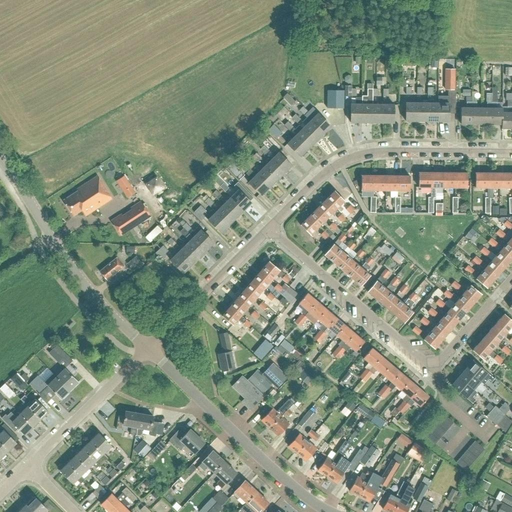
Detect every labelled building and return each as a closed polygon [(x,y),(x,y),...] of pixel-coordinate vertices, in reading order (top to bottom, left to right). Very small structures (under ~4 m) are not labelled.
[(444,69),(444,90),(454,90),(455,69),(444,69)] [(361,104),(361,123),(371,123),(372,104),(372,96),(373,89),(367,89),(367,96),(362,96),(361,96),(361,98),(361,104)] [(297,100),(304,98),(301,90),(294,93),(297,100)] [(343,91),(326,90),(326,108),(343,109),(343,91)] [(286,93),(282,98),(290,105),(294,101),(286,93)] [(460,124),(471,124),(471,96),(466,96),(466,108),(461,108),(460,124)] [(471,124),(481,124),(481,108),(476,108),(476,97),(471,96),(471,124)] [(443,97),(438,97),(438,103),(437,122),(449,122),(449,114),(448,97),(443,97)] [(350,123),(361,123),(361,104),(361,98),(355,98),(355,104),(350,104),(350,123)] [(501,124),(501,128),(511,128),(511,103),(511,100),(507,100),(507,106),(507,112),(502,112),(501,112),(501,124)] [(481,124),(491,124),(491,102),(487,102),(487,108),(481,108),(481,124)] [(491,124),(501,124),(501,112),(502,112),(502,108),(497,108),(497,102),(491,102),(491,124)] [(405,121),(416,121),(416,103),(405,103),(405,121)] [(416,121),(427,122),(427,103),(416,103),(416,121)] [(427,122),(437,122),(438,103),(427,103),(427,122)] [(371,123),(382,123),(382,105),(372,104),(371,123)] [(382,123),(393,123),(393,105),(382,105),(382,123)] [(308,112),(303,106),(299,110),(305,115),(308,112)] [(317,113),(310,120),(306,117),(322,134),(330,126),(317,113)] [(300,120),(295,114),(292,118),(297,123),(300,120)] [(315,141),(322,134),(306,117),(299,125),(315,141)] [(284,125),(290,130),(293,126),(288,121),(284,125)] [(276,138),(281,133),(273,124),(267,130),(276,138)] [(297,133),(294,136),(307,149),(315,141),(299,125),(294,130),(297,133)] [(300,156),(307,149),(294,136),(287,143),(300,156)] [(269,150),(264,145),(260,149),(265,154),(269,150)] [(274,155),(270,159),(283,173),(291,165),(276,150),(272,153),(274,155)] [(252,156),(258,162),(262,158),(256,152),(252,156)] [(266,164),(263,167),(276,180),(283,173),(270,159),(269,157),(264,162),(266,164)] [(245,164),(250,169),(254,165),(249,160),(245,164)] [(263,167),(255,174),(268,187),(276,180),(263,167)] [(260,195),(268,187),(255,174),(252,172),(248,176),(251,179),(247,182),(260,195)] [(418,173),(418,187),(430,187),(430,173),(418,173)] [(428,198),(433,199),(433,198),(435,198),(436,187),(442,187),(442,173),(430,173),(430,187),(431,187),(431,197),(428,198)] [(454,173),(442,173),(442,187),(454,187),(454,173)] [(467,173),(454,173),(454,187),(467,187),(467,173)] [(475,187),(487,188),(487,186),(487,173),(475,173),(475,187)] [(499,174),(487,173),(487,186),(487,188),(487,198),(485,198),(485,205),(490,205),(490,198),(493,198),(493,188),(499,188),(499,174)] [(499,188),(511,188),(511,174),(499,174),(499,188)] [(135,193),(124,175),(116,181),(127,198),(135,193)] [(97,176),(76,190),(77,191),(63,200),(73,216),(82,210),(86,215),(112,199),(97,176)] [(361,190),(373,191),(373,176),(361,176),(361,190)] [(373,191),(385,191),(385,176),(373,176),(373,191)] [(385,191),(385,196),(390,196),(390,191),(397,191),(397,176),(385,176),(385,191)] [(397,176),(397,191),(409,191),(409,176),(397,176)] [(223,183),(218,177),(214,181),(225,192),(229,188),(223,183)] [(238,189),(230,197),(243,210),(251,202),(238,189)] [(212,194),(218,199),(221,195),(216,190),(212,194)] [(334,190),(326,198),(336,208),(344,200),(334,190)] [(230,197),(222,204),(235,217),(243,210),(230,197)] [(214,203),(208,198),(205,201),(210,206),(214,203)] [(337,211),(335,209),(336,208),(326,198),(317,207),(327,217),(332,213),(334,214),(337,211)] [(110,220),(121,236),(150,217),(140,201),(129,208),(131,209),(122,215),(121,214),(110,220)] [(222,204),(215,212),(228,225),(235,217),(222,204)] [(200,205),(193,213),(201,220),(205,217),(202,214),(206,211),(200,205)] [(350,214),(354,210),(349,205),(346,209),(350,214)] [(319,226),(323,221),(325,223),(329,219),(327,218),(327,217),(317,207),(308,216),(319,226)] [(211,215),(207,220),(220,233),(228,225),(215,212),(212,209),(208,213),(211,215)] [(341,214),(337,218),(341,222),(345,219),(341,214)] [(310,235),(315,230),(319,226),(308,216),(300,225),(310,235)] [(511,224),(510,223),(509,222),(506,220),(503,224),(509,229),(511,231),(511,224)] [(333,231),(337,227),(333,222),(329,226),(333,231)] [(167,223),(155,234),(159,238),(171,227),(167,223)] [(191,228),(186,223),(182,227),(183,228),(187,232),(191,228)] [(195,234),(193,237),(206,250),(214,243),(200,229),(197,227),(192,231),(195,234)] [(189,241),(185,244),(198,258),(206,250),(193,237),(187,232),(183,228),(180,231),(189,241)] [(471,228),(465,235),(470,239),(476,232),(471,228)] [(501,238),(507,242),(511,246),(511,236),(510,239),(504,234),(505,234),(498,229),(495,233),(501,238)] [(320,235),(325,239),(329,235),(324,231),(320,235)] [(338,239),(333,244),(332,244),(323,254),(333,262),(342,252),(337,248),(342,242),(346,237),(342,234),(338,238),(338,239)] [(167,242),(172,247),(176,243),(171,238),(167,242)] [(488,242),(494,247),(499,252),(499,251),(510,260),(511,257),(511,246),(507,242),(502,248),(497,243),(491,238),(488,242)] [(374,241),(365,249),(370,254),(378,246),(374,241)] [(344,251),(342,252),(333,262),(342,270),(351,259),(346,255),(348,254),(351,250),(355,245),(352,242),(347,246),(344,251)] [(181,248),(178,252),(191,265),(198,258),(185,244),(183,243),(179,246),(181,248)] [(392,251),(384,244),(380,249),(388,256),(392,251)] [(163,245),(155,253),(162,260),(166,256),(165,254),(168,251),(163,245)] [(485,256),(486,256),(489,252),(483,247),(480,251),(485,256)] [(356,254),(360,258),(364,253),(360,249),(356,254)] [(183,273),(191,265),(178,252),(176,250),(172,254),(174,255),(170,260),(183,273)] [(499,251),(499,252),(494,257),(491,261),(502,270),(510,260),(499,251)] [(99,270),(106,279),(123,265),(116,256),(99,270)] [(136,256),(127,264),(132,270),(141,262),(136,256)] [(475,256),(472,260),(478,265),(481,261),(475,256)] [(362,266),(361,268),(360,267),(351,278),(360,286),(369,275),(365,271),(367,269),(368,270),(371,267),(369,265),(373,261),(369,257),(362,266)] [(360,267),(351,259),(342,270),(351,278),(360,267)] [(290,279),(285,275),(285,274),(279,270),(268,260),(260,270),(271,280),(276,274),(282,279),(281,279),(287,283),(290,279)] [(482,267),(484,269),(483,270),(494,279),(502,270),(491,261),(487,266),(485,264),(482,267)] [(396,263),(390,270),(395,274),(401,267),(396,263)] [(470,274),(473,270),(467,265),(464,269),(470,274)] [(428,266),(408,285),(413,290),(433,272),(428,266)] [(378,279),(376,281),(375,280),(366,291),(376,299),(385,288),(381,285),(386,280),(385,278),(390,273),(386,269),(377,279),(378,279)] [(252,279),(263,289),(271,280),(260,270),(252,279)] [(483,270),(480,274),(475,279),(486,288),(494,279),(483,270)] [(407,272),(400,276),(403,282),(411,278),(407,272)] [(389,292),(394,286),(399,280),(395,277),(390,283),(385,289),(385,288),(376,299),(385,307),(394,296),(389,292)] [(464,277),(459,281),(463,287),(468,283),(464,277)] [(244,288),(255,298),(263,289),(252,279),(244,288)] [(454,281),(451,285),(457,290),(460,286),(454,281)] [(279,292),(282,288),(281,287),(277,284),(274,288),(279,292)] [(399,291),(403,294),(408,288),(404,284),(399,291)] [(471,284),(462,294),(473,303),(481,293),(471,284)] [(289,287),(288,287),(285,290),(282,288),(279,292),(291,302),(297,293),(289,287)] [(236,297),(247,307),(255,298),(244,288),(236,297)] [(449,299),(454,303),(455,303),(465,312),(473,303),(462,294),(459,298),(453,294),(452,295),(446,290),(443,294),(449,299)] [(408,299),(412,302),(417,296),(413,292),(408,298),(408,299)] [(300,312),(302,313),(294,322),(297,323),(316,301),(307,293),(298,303),(304,308),(300,312)] [(395,296),(394,296),(385,307),(394,315),(403,304),(395,296)] [(247,307),(236,297),(229,306),(239,316),(240,315),(247,307)] [(409,309),(413,303),(412,302),(408,299),(403,304),(394,315),(404,323),(413,312),(409,309)] [(441,308),(444,304),(438,299),(435,303),(441,308)] [(308,318),(313,323),(317,319),(325,309),(316,301),(297,323),(300,327),(308,318)] [(262,302),(258,306),(263,310),(267,306),(262,302)] [(454,303),(450,308),(447,312),(457,321),(465,312),(455,303),(454,303)] [(237,319),(243,324),(248,328),(251,324),(247,320),(246,320),(240,315),(239,316),(229,306),(221,315),(232,325),(237,319)] [(437,313),(431,308),(427,312),(433,317),(437,313)] [(323,332),(327,328),(326,327),(335,317),(325,309),(317,319),(322,324),(319,328),(321,329),(313,338),(315,339),(323,331),(323,332)] [(259,315),(254,311),(251,315),(255,319),(259,315)] [(447,312),(439,321),(449,330),(457,321),(447,312)] [(511,319),(504,313),(496,322),(506,331),(510,327),(511,327),(511,319)] [(326,327),(327,328),(336,335),(344,325),(335,317),(326,327)] [(429,322),(423,317),(420,321),(426,326),(429,322)] [(439,321),(431,330),(441,339),(449,330),(439,321)] [(496,322),(488,331),(499,340),(506,331),(496,322)] [(275,324),(264,337),(269,341),(280,328),(275,324)] [(338,344),(339,345),(332,354),(334,356),(354,333),(344,325),(336,335),(342,340),(338,344)] [(415,326),(412,330),(418,336),(422,332),(415,326)] [(433,349),(441,339),(431,330),(423,340),(433,349)] [(326,334),(323,332),(323,331),(315,339),(319,343),(326,334)] [(488,331),(480,340),(491,349),(499,340),(488,331)] [(231,352),(227,333),(219,334),(222,349),(224,349),(225,353),(217,355),(221,371),(235,368),(231,352)] [(346,352),(350,347),(355,351),(364,341),(354,333),(334,356),(338,359),(345,350),(346,352)] [(497,355),(496,355),(492,351),(490,350),(491,349),(480,340),(472,350),(482,359),(487,354),(489,355),(499,364),(503,360),(497,355)] [(63,346),(73,354),(76,351),(66,342),(63,346)] [(57,345),(52,349),(68,365),(72,360),(57,345)] [(505,346),(501,350),(507,355),(510,351),(505,346)] [(303,356),(292,348),(288,353),(300,361),(303,356)] [(372,366),(381,356),(371,348),(363,358),(368,363),(364,368),(366,369),(359,377),(361,379),(368,370),(369,371),(373,367),(372,366)] [(372,366),(373,367),(382,374),(390,364),(381,356),(372,366)] [(473,361),(466,369),(480,381),(483,384),(488,379),(491,382),(494,378),(473,361)] [(258,370),(247,381),(241,376),(231,386),(244,398),(241,402),(249,410),(263,396),(261,395),(271,384),(276,388),(287,377),(273,363),(263,374),(258,370)] [(400,372),(390,364),(382,374),(391,382),(400,372)] [(64,368),(56,377),(69,390),(78,382),(64,368)] [(298,376),(307,385),(314,377),(305,368),(298,376)] [(466,369),(458,377),(473,389),(480,381),(466,369)] [(351,378),(354,381),(362,373),(359,370),(351,378)] [(368,370),(361,379),(365,382),(372,373),(369,371),(368,370)] [(348,371),(340,380),(344,384),(352,374),(348,371)] [(396,386),(400,390),(409,380),(400,372),(391,382),(388,386),(387,386),(380,395),(384,398),(389,391),(390,392),(396,386)] [(10,378),(20,390),(26,385),(15,373),(10,378)] [(60,399),(69,390),(56,377),(52,373),(44,381),(38,375),(30,383),(39,393),(47,385),(60,399)] [(458,377),(451,386),(472,403),(475,399),(472,397),(476,392),(473,389),(458,377)] [(402,399),(404,401),(396,409),(399,411),(419,388),(409,380),(400,390),(406,395),(402,399)] [(378,393),(380,395),(387,386),(385,384),(378,393)] [(402,414),(408,408),(409,405),(407,403),(410,398),(414,402),(420,406),(428,396),(419,388),(399,411),(402,414)] [(10,389),(5,394),(8,398),(14,393),(10,389)] [(27,406),(40,420),(48,412),(35,399),(31,402),(25,395),(20,399),(27,406)] [(284,405),(280,409),(276,413),(271,408),(260,420),(269,428),(280,416),(280,417),(284,413),(284,412),(288,408),(292,404),(288,400),(284,405)] [(293,404),(292,405),(292,404),(288,408),(284,412),(284,413),(288,416),(291,412),(292,412),(297,408),(293,404)] [(355,410),(365,417),(369,411),(360,404),(355,410)] [(27,406),(19,414),(32,427),(40,420),(27,406)] [(494,406),(486,416),(490,420),(499,410),(494,406)] [(394,407),(390,412),(394,416),(399,411),(396,409),(394,407)] [(499,410),(490,420),(496,425),(496,424),(504,415),(499,410)] [(133,445),(135,434),(136,435),(139,414),(126,411),(125,416),(119,415),(116,429),(122,430),(123,425),(131,427),(128,444),(133,445)] [(316,415),(311,411),(298,425),(303,429),(316,415)] [(18,428),(25,435),(32,427),(19,414),(16,417),(11,412),(7,415),(6,414),(2,418),(15,431),(18,428)] [(141,436),(143,429),(150,430),(149,435),(155,436),(158,422),(152,421),(153,416),(139,414),(136,435),(141,436)] [(449,427),(453,423),(443,414),(440,419),(449,427)] [(496,424),(496,425),(500,428),(509,419),(504,415),(496,424)] [(269,428),(277,436),(288,424),(280,417),(280,416),(269,428)] [(445,431),(449,427),(440,419),(436,423),(445,431)] [(509,419),(500,428),(504,432),(511,421),(509,419)] [(449,445),(458,434),(467,441),(474,432),(461,421),(444,441),(449,445)] [(442,436),(445,431),(436,423),(432,427),(442,436)] [(0,442),(9,451),(16,443),(9,436),(12,432),(4,424),(0,427),(3,430),(0,433),(0,442)] [(438,440),(442,436),(432,427),(428,432),(438,440)] [(194,453),(203,443),(189,429),(184,435),(178,430),(169,439),(180,450),(182,449),(191,456),(194,453)] [(98,432),(90,440),(103,453),(111,445),(98,432)] [(434,444),(438,440),(428,432),(425,436),(434,444)] [(288,446),(296,453),(307,441),(299,433),(288,446)] [(412,441),(401,433),(396,440),(407,448),(412,441)] [(90,440),(83,447),(96,461),(103,453),(90,440)] [(142,440),(133,450),(142,458),(151,448),(142,440)] [(160,440),(145,458),(150,463),(166,445),(160,440)] [(296,453),(305,461),(316,448),(307,441),(296,453)] [(317,470),(327,476),(342,454),(349,444),(344,441),(331,460),(326,457),(317,470)] [(480,453),(484,449),(474,441),(471,445),(480,453)] [(0,442),(0,457),(1,458),(9,451),(0,442)] [(406,453),(419,462),(427,451),(414,442),(406,453)] [(476,458),(480,453),(471,445),(467,450),(476,458)] [(360,462),(368,468),(380,452),(372,446),(360,462)] [(100,465),(96,461),(83,447),(75,455),(88,468),(92,464),(96,468),(100,465)] [(360,449),(347,468),(352,472),(365,453),(360,449)] [(473,462),(476,458),(467,450),(463,454),(473,462)] [(204,470),(207,467),(213,473),(224,462),(212,451),(202,462),(199,466),(204,470)] [(327,476),(336,483),(345,470),(341,466),(347,457),(342,454),(327,476)] [(469,466),(473,462),(463,454),(459,458),(469,466)] [(75,455),(68,462),(81,476),(88,468),(75,455)] [(465,471),(469,466),(459,458),(456,463),(465,471)] [(398,464),(391,460),(381,477),(381,478),(382,479),(383,479),(380,483),(385,486),(395,469),(398,464)] [(121,461),(116,466),(120,470),(125,465),(121,461)] [(84,480),(80,476),(81,476),(68,462),(60,470),(73,483),(77,479),(81,483),(84,480)] [(226,484),(225,484),(236,473),(224,462),(213,473),(220,479),(216,483),(221,488),(226,484)] [(189,477),(188,476),(196,468),(191,464),(184,472),(185,473),(172,486),(176,489),(189,477)] [(108,474),(112,478),(117,472),(114,469),(108,474)] [(349,491),(359,496),(371,474),(367,471),(364,475),(361,474),(359,478),(357,476),(349,491)] [(359,496),(369,502),(382,479),(381,478),(381,477),(373,472),(372,474),(371,474),(359,496)] [(101,481),(105,485),(110,480),(106,476),(101,481)] [(424,477),(414,496),(421,500),(431,481),(424,477)] [(239,497),(246,503),(256,492),(244,481),(234,492),(233,494),(238,499),(239,497)] [(398,492),(395,497),(389,494),(382,508),(388,511),(393,511),(404,489),(407,485),(408,483),(403,481),(400,487),(397,492),(398,492)] [(406,511),(410,504),(406,502),(414,488),(408,485),(408,484),(408,483),(407,485),(404,489),(393,511),(406,511)] [(95,490),(98,494),(101,497),(106,492),(100,485),(95,490)] [(101,504),(108,511),(114,511),(133,494),(126,487),(122,492),(116,499),(111,494),(101,504)] [(451,488),(446,499),(451,502),(457,491),(451,488)] [(161,490),(152,497),(157,502),(165,495),(161,490)] [(199,511),(198,511),(206,511),(224,494),(219,490),(212,497),(199,511)] [(258,511),(267,503),(256,492),(246,503),(240,509),(243,511),(258,511)] [(101,497),(98,494),(95,496),(92,493),(87,497),(90,501),(95,496),(98,500),(101,497)] [(128,511),(125,508),(129,503),(131,503),(137,497),(133,494),(114,511),(128,511)] [(206,511),(218,511),(222,508),(221,506),(228,498),(224,494),(206,511)] [(511,498),(504,494),(500,500),(511,506),(511,498)] [(34,496),(26,504),(33,511),(43,511),(46,509),(34,496)] [(422,511),(421,511),(428,511),(433,504),(423,499),(418,509),(422,511)] [(511,511),(511,508),(496,500),(490,510),(492,511),(511,511)] [(152,511),(163,511),(164,511),(154,501),(148,507),(152,511)]
